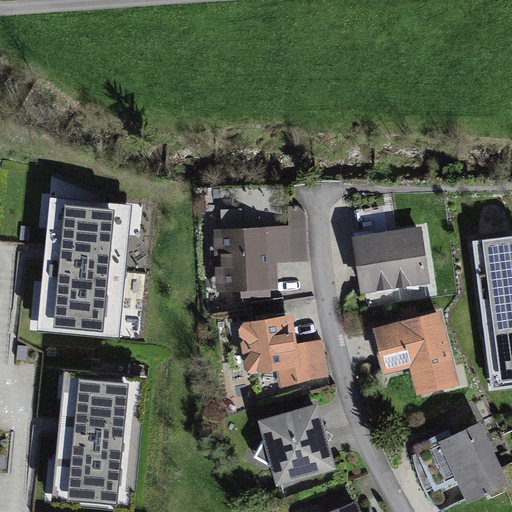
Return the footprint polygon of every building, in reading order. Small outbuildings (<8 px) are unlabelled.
[(126,210),(54,203),(49,257),(42,325),(114,332),(126,210)] [(307,226),(214,231),(217,294),(278,290),(277,265),(308,262),(307,226)] [(430,285),(421,228),(352,239),(361,297),(430,285)] [(511,390),(511,236),(472,242),(491,393),(511,390)] [(441,313),(372,331),(384,377),(410,371),(416,398),(462,389),(441,313)] [(293,316),(244,324),(239,331),(245,372),(252,378),(279,373),(281,389),(329,378),(323,341),(297,345),(293,316)] [(140,383),(68,376),(63,432),(56,498),(128,505),(140,383)] [(318,406),(259,423),(276,489),(336,472),(318,406)] [(501,469),(480,425),(417,456),(435,494),(456,484),(468,507),(490,496),(509,487),(501,469)] [(511,463),(501,469),(509,487),(490,496),(491,499),(506,493),(511,504),(511,463)] [(360,511),(357,503),(335,511),(360,511)]
